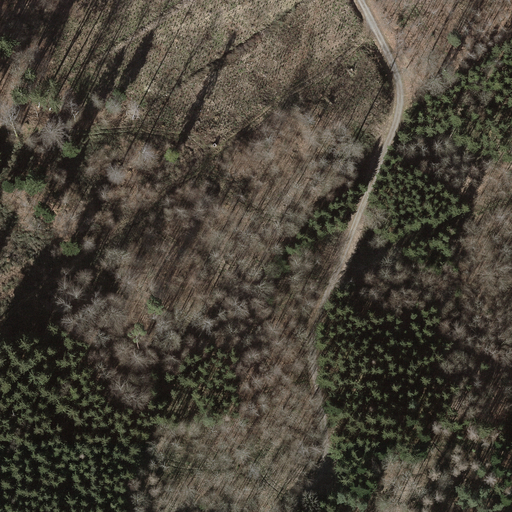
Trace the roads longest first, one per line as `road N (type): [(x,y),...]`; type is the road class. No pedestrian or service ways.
road 1 (track): [(284,511),(325,452),(316,322),(401,112),(402,79),(367,0)]
road 2 (track): [(379,24),(218,149)]
